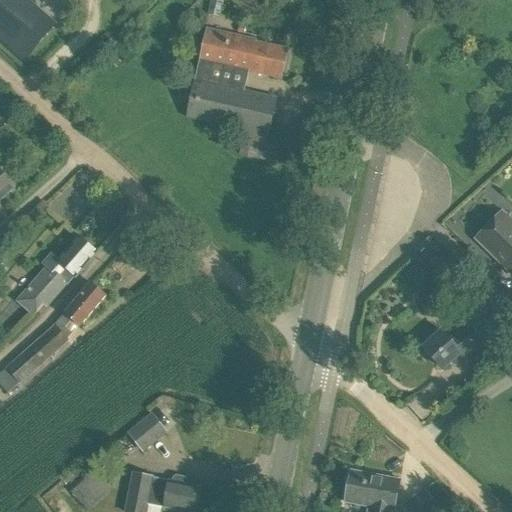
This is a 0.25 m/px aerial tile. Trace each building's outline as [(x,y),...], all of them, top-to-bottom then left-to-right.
[(55,24),(27,0),(0,0),(0,39),(24,60),(55,24)] [(229,13),(235,0),(223,0),(219,8),(229,13)] [(208,30),(187,118),(248,131),(273,137),(282,97),(250,90),(254,71),(287,79),(293,48),(260,41),(260,39),(208,30)] [(99,77),(79,95),(90,107),(110,89),(99,77)] [(248,131),(241,154),(275,163),(281,138),(273,137),(248,131)] [(0,171),(0,199),(14,188),(0,171)] [(511,224),(502,214),(476,241),(494,259),(496,257),(511,273),(511,224)] [(37,276),(15,301),(31,316),(42,304),(45,307),(94,253),(78,238),(69,249),(66,246),(56,258),(51,253),(41,264),(46,268),(45,270),(44,269),(37,277),(37,276)] [(429,277),(417,263),(404,274),(416,288),(429,277)] [(89,284),(64,313),(79,327),(105,297),(89,284)] [(511,323),(502,313),(481,333),(500,353),(511,341),(511,323)] [(55,326),(0,372),(0,385),(7,394),(68,342),(55,326)] [(442,331),(423,349),(442,369),(460,353),(463,356),(475,344),(462,329),(450,340),(442,331)] [(157,414),(132,434),(147,452),(172,432),(157,414)] [(349,471),(344,503),(367,507),(366,511),(391,511),(393,511),(398,480),(349,471)] [(137,473),(128,511),(151,511),(153,503),(171,507),(176,483),(177,481),(137,473)] [(101,511),(120,494),(102,475),(84,492),(101,511)] [(176,483),(171,507),(194,511),(203,511),(208,490),(189,486),(189,483),(189,481),(180,479),(178,481),(178,483),(176,483)] [(440,511),(427,494),(404,511),(440,511)]
